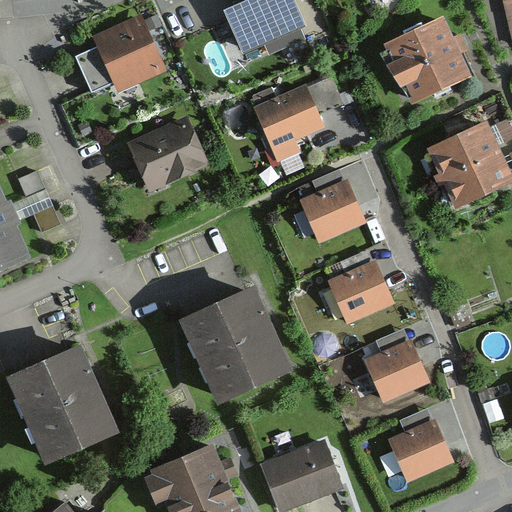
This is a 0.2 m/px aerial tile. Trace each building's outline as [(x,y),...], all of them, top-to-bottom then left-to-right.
[(289,0),(268,0),(224,20),(243,61),(305,33),(289,0)] [(511,51),(511,0),(493,0),(506,52),(511,51)] [(163,75),(140,16),(88,37),(112,95),(163,75)] [(473,84),(445,26),(380,57),(408,114),(473,84)] [(305,93),(257,113),(278,163),(297,155),(292,143),(321,130),(305,93)] [(132,147),(152,192),(200,172),(198,167),(203,165),(185,124),(132,147)] [(511,186),(511,181),(491,128),(429,153),(452,211),(511,186)] [(318,253),(371,231),(353,190),(301,211),(318,253)] [(0,278),(29,268),(0,191),(0,278)] [(344,332),(395,312),(378,270),(327,290),(344,332)] [(291,378),(254,295),(175,329),(211,412),(291,378)] [(363,368),(379,409),(432,388),(415,347),(363,368)] [(119,438),(82,352),(6,385),(43,471),(119,438)] [(384,444),(401,487),(451,468),(434,425),(384,444)] [(290,511),(342,493),(323,442),(248,470),(263,511),(290,511)] [(236,511),(215,456),(140,485),(138,501),(147,511),(236,511)]
